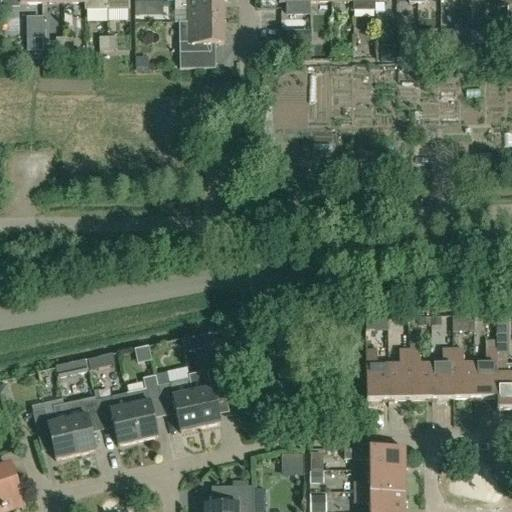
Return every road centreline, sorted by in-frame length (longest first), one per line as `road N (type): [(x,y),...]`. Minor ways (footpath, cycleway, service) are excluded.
road 1 (unclassified): [(0,322),(331,262),(511,251)]
road 2 (residential): [(0,225),(511,213)]
road 3 (residential): [(51,511),(47,501),(170,470)]
